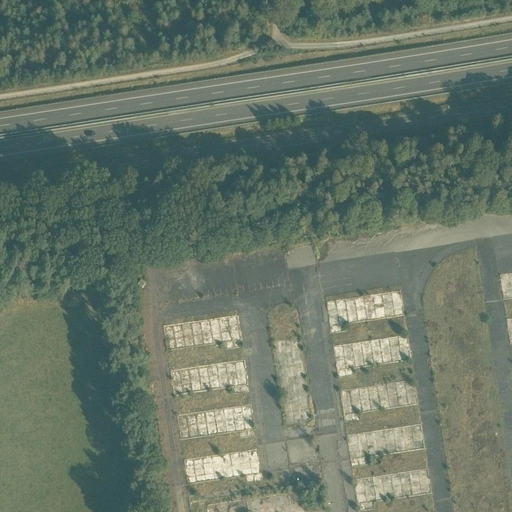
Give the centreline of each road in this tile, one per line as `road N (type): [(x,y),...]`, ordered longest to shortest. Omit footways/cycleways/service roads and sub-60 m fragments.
road 1 (motorway): [(511,47),(0,127)]
road 2 (motorway): [(0,149),(511,70)]
road 3 (tertiary): [(0,184),(511,107)]
road 4 (track): [(278,44),(221,64),(0,97)]
road 5 (track): [(511,18),(334,45),(278,44)]
